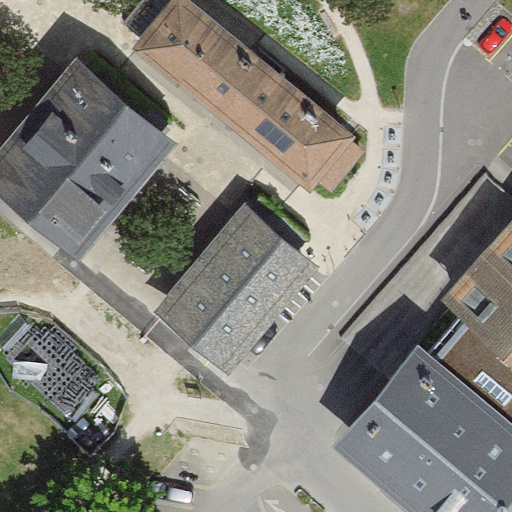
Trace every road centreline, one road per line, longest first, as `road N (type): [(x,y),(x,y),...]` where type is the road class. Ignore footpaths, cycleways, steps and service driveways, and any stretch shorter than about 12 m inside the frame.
road 1 (residential): [(251,410),(416,202),(424,116),(447,57),(491,0)]
road 2 (residential): [(251,410),(370,511)]
